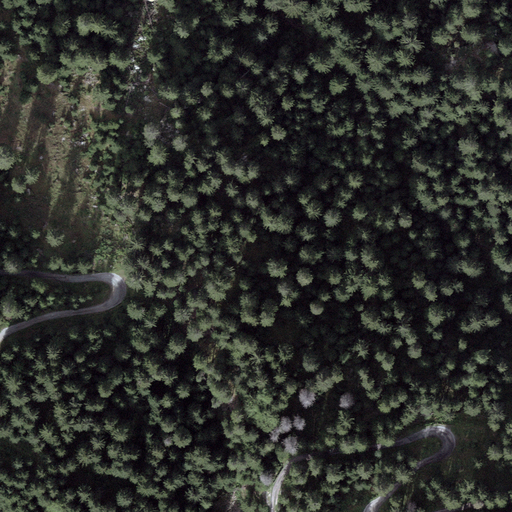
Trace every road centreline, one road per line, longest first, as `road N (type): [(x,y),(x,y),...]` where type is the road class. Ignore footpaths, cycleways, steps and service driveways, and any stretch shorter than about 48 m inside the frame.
road 1 (track): [(370,511),(416,466),(448,449),(438,431),(299,458),(276,487),(272,511)]
road 2 (track): [(0,336),(105,306),(119,291),(102,277),(0,272)]
